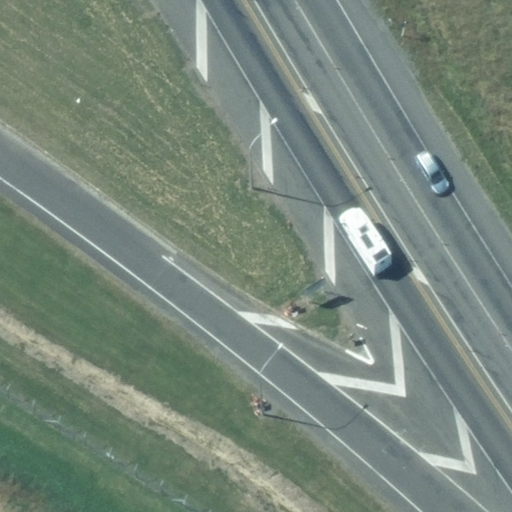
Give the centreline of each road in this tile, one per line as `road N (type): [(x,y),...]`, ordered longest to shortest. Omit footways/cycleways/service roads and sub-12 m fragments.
road 1 (trunk): [(511,511),(461,457),(404,375),(179,0)]
road 2 (trunk): [(281,0),(398,203),(511,353)]
